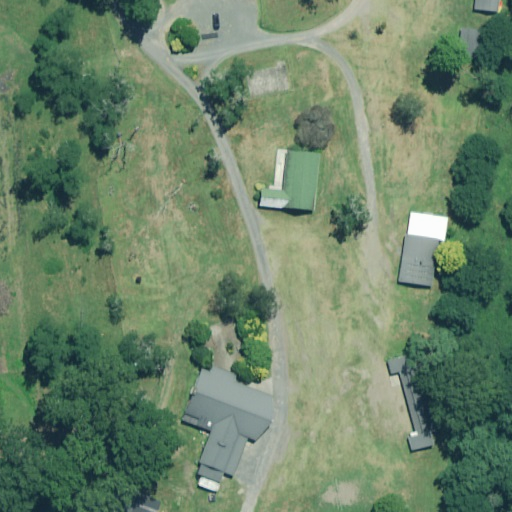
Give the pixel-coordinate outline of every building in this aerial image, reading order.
[(498,0),(474,0),(474,12),(498,13),(498,0)] [(479,33),(461,32),(460,58),(479,59),(479,33)] [(317,155),(288,152),(285,192),(261,190),(260,208),(313,212),(317,155)] [(446,220),(411,214),(399,282),(434,289),(443,237),(446,220)] [(420,348),(393,355),(385,358),(391,376),(398,374),(416,437),(444,429),(420,348)] [(210,368),(208,373),(201,370),(182,422),(210,432),(195,475),(220,484),(224,474),(234,477),(247,439),(259,443),(275,398),(234,383),(236,377),(210,368)]
